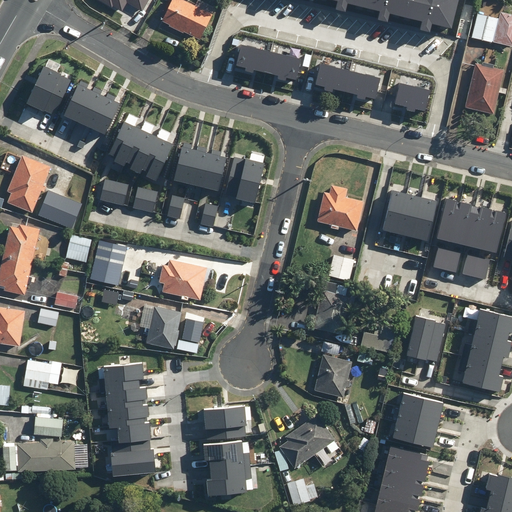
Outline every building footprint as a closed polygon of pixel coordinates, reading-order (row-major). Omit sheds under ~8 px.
[(137,0),(109,0),(129,13),(137,0)] [(200,0),(198,4),(189,0),(174,0),(165,20),(202,39),(219,7),(205,0),(200,0)] [(302,0),(455,37),(463,0),(302,0)] [(503,12),(504,4),(491,2),(489,12),(481,11),(475,37),(496,42),(502,15),(503,12)] [(502,15),(496,42),(511,45),(511,14),(503,12),(502,15)] [(297,34),(300,18),(289,15),(285,31),(297,34)] [(432,77),(240,32),(231,71),(422,116),(432,77)] [(72,74),(47,62),(30,99),(55,111),(72,74)] [(507,70),(476,63),(466,105),(497,113),(507,70)] [(121,99),(78,80),(64,109),(108,129),(121,99)] [(180,145),(128,123),(112,160),(163,183),(180,145)] [(228,149),(183,138),(174,175),(219,185),(228,149)] [(266,157),(237,150),(226,192),(256,199),(266,157)] [(22,154),(21,158),(7,153),(2,166),(16,171),(9,192),(11,193),(8,202),(58,220),(65,199),(47,193),(50,183),(48,183),(54,165),(22,154)] [(106,176),(101,197),(125,203),(130,182),(106,176)] [(137,184),(132,205),(157,211),(161,190),(137,184)] [(333,192),(326,191),(320,222),(334,224),(333,228),(341,230),(341,226),(361,229),(367,199),(349,196),(351,187),(334,184),(333,192)] [(506,200),(450,187),(438,238),(494,251),(506,200)] [(394,188),(384,231),(427,241),(437,198),(394,188)] [(173,193),(168,214),(182,217),(187,196),(173,193)] [(511,199),(510,199),(498,246),(511,249),(511,199)] [(208,201),(203,222),(217,225),(222,204),(208,201)] [(50,237),(40,235),(42,228),(12,221),(0,278),(0,287),(28,293),(29,284),(35,286),(37,276),(32,275),(37,248),(48,250),(50,237)] [(171,226),(164,234),(174,242),(181,234),(171,226)] [(95,237),(73,232),(67,257),(90,262),(95,237)] [(124,246),(104,243),(101,257),(122,260),(124,246)] [(359,257),(333,253),(330,272),(356,276),(359,257)] [(202,300),(204,290),(208,291),(212,271),(209,271),(210,266),(170,259),(169,266),(162,265),(159,282),(165,283),(163,292),(181,295),(180,298),(191,300),(191,298),(202,300)] [(80,295),(58,291),(56,304),(78,307),(80,295)] [(354,297),(326,291),(318,326),(346,332),(354,297)] [(0,306),(0,342),(23,345),(27,309),(0,306)] [(156,306),(152,329),(137,326),(135,337),(150,340),(150,343),(179,348),(185,311),(156,306)] [(511,315),(483,307),(463,381),(497,390),(511,335),(511,315)] [(60,310),(42,308),(40,322),(58,324),(60,310)] [(418,312),(405,353),(436,362),(448,321),(418,312)] [(96,325),(84,324),(83,338),(95,338),(96,325)] [(396,330),(369,325),(365,346),(392,351),(396,330)] [(60,339),(48,338),(48,349),(59,350),(60,339)] [(317,389),(346,396),(349,386),(352,387),(354,379),(351,378),(356,361),(326,353),(317,389)] [(29,359),(28,370),(26,370),(25,377),(27,377),(27,386),(50,388),(51,382),(61,383),(63,362),(53,361),(53,363),(45,362),(45,361),(29,359)] [(142,364),(101,368),(111,471),(152,467),(142,364)] [(13,385),(1,384),(0,402),(0,405),(11,406),(13,385)] [(405,389),(394,434),(434,444),(445,399),(405,389)] [(242,403),(207,407),(217,487),(251,483),(242,403)] [(54,407),(22,405),(22,412),(54,413),(54,407)] [(300,467),(316,454),(326,467),(339,457),(335,452),(342,446),(337,439),(339,437),(318,411),(286,437),(288,440),(282,445),(300,467)] [(36,433),(65,435),(66,418),(37,416),(36,433)] [(377,420),(366,419),(365,434),(375,435),(377,420)] [(4,470),(7,470),(7,478),(22,478),(22,470),(77,470),(77,440),(54,441),(54,438),(41,438),(41,442),(16,442),(17,445),(3,445),(4,470)] [(391,443),(372,511),(414,511),(430,453),(391,443)] [(511,511),(511,478),(490,473),(480,511),(511,511)] [(313,481),(307,484),(304,476),(287,482),(294,501),(317,492),(313,481)]
